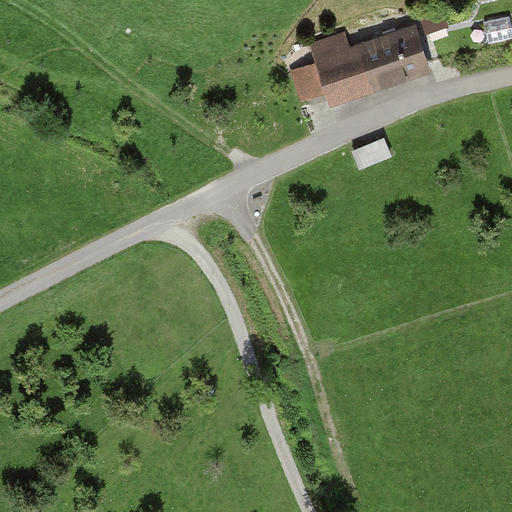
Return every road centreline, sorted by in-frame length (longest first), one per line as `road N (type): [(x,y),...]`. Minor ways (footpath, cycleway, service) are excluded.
road 1 (unclassified): [(0,307),(265,170),(424,102),(511,78)]
road 2 (track): [(204,200),(234,211),(258,238),(286,293),(358,509)]
road 3 (track): [(145,230),(199,247),(214,269),(310,511)]
road 4 (track): [(265,170),(218,147),(9,0)]
